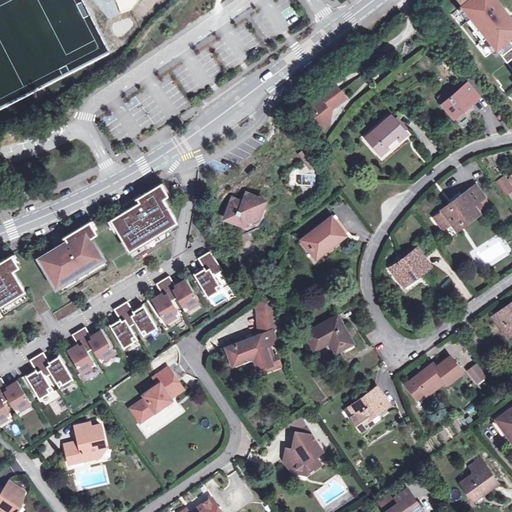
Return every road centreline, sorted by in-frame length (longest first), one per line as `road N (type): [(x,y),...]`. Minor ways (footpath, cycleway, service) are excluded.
road 1 (residential): [(511,140),(476,146),(428,179),(384,227),(368,276),(373,311),(390,338),(406,344),(430,339),(511,284)]
road 2 (primary): [(0,233),(156,158),(335,28)]
road 3 (residential): [(244,299),(189,338),(188,350),(236,428),(234,451),(146,511)]
